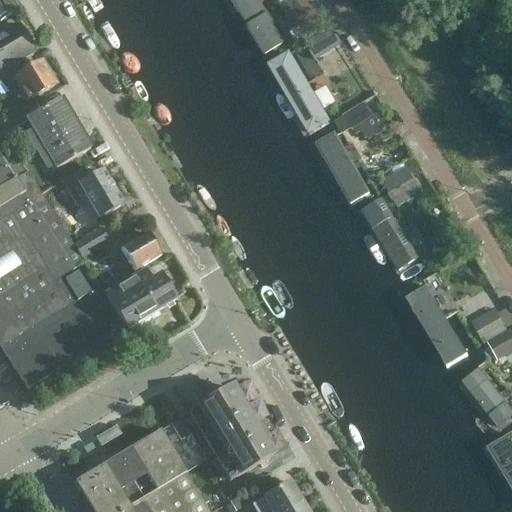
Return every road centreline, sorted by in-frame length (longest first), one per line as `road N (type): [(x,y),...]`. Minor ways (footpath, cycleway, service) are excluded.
road 1 (tertiary): [(236,319),(45,0)]
road 2 (residential): [(511,288),(335,0)]
road 3 (residential): [(18,450),(236,319)]
road 4 (tertiary): [(353,511),(236,319)]
